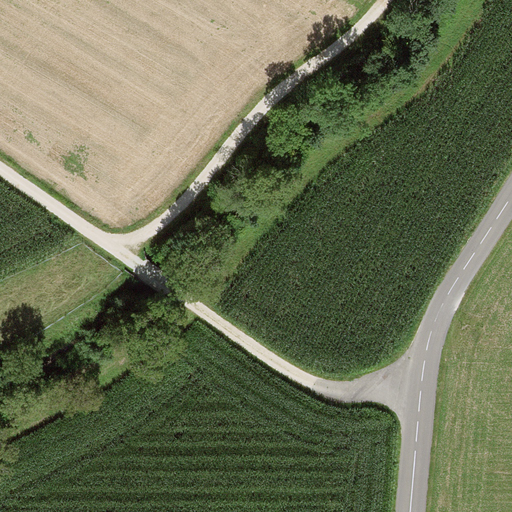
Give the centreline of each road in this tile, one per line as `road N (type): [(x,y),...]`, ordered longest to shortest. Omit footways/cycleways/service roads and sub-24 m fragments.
road 1 (track): [(0,172),(299,382),(327,392),(419,384)]
road 2 (track): [(382,0),(284,82),(179,204),(113,248)]
road 3 (unclassified): [(511,188),(429,329),(406,511)]
